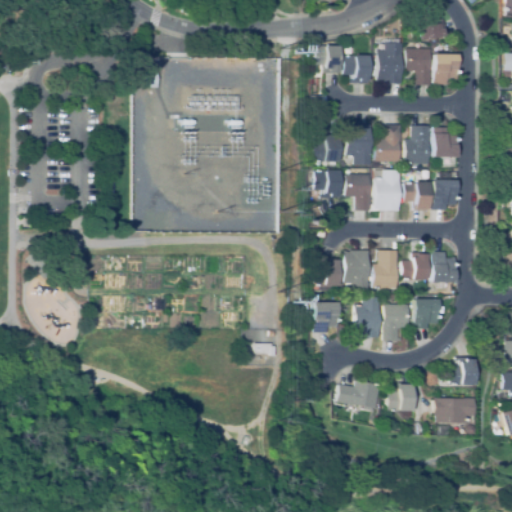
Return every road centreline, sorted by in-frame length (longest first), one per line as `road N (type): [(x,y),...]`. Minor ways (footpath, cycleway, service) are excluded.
road 1 (residential): [(447,0),(469,50),(466,295),(438,347),(403,363),(320,357)]
road 2 (residential): [(129,0),(189,28),(241,33),(331,28),(389,0)]
road 3 (residential): [(464,230),(336,229)]
road 4 (residential): [(464,104),(337,102)]
